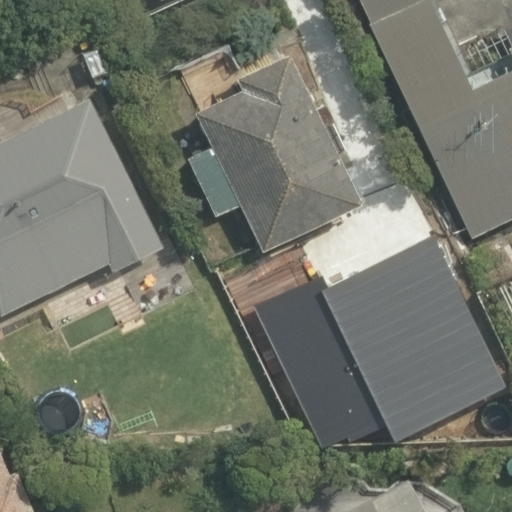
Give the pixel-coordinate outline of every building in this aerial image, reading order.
[(113,0),(122,15),(152,0),(113,0)] [(348,0),(468,231),(511,208),(511,56),(474,76),(449,28),(503,0),(348,0)] [(352,201),(274,46),(183,92),(261,247),(352,201)] [(87,92),(0,130),(0,313),(105,260),(110,270),(161,244),(87,92)] [(0,511),(33,511),(0,440),(0,511)] [(451,511),(406,471),(326,511),(451,511)]
